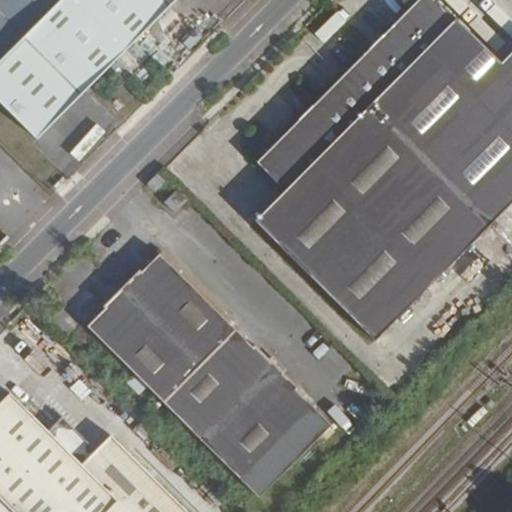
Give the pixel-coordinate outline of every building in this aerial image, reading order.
[(174,0),(0,0),(0,94),(40,134),(174,0)] [(441,0),(417,0),(345,73),(259,158),(288,186),(257,217),(378,337),(494,221),(511,203),(511,51),(505,59),(460,15),(458,16),(441,0)] [(168,177),(161,169),(151,179),(158,187),(168,177)] [(178,209),(192,194),(182,184),(167,198),(178,209)] [(256,342),(162,249),(144,267),(143,265),(106,302),(108,304),(90,322),(244,475),(316,402),(299,384),(300,383),(258,340),(256,342)] [(195,511),(114,431),(98,446),(64,411),(49,425),(12,388),(0,400),(0,511),(195,511)]
